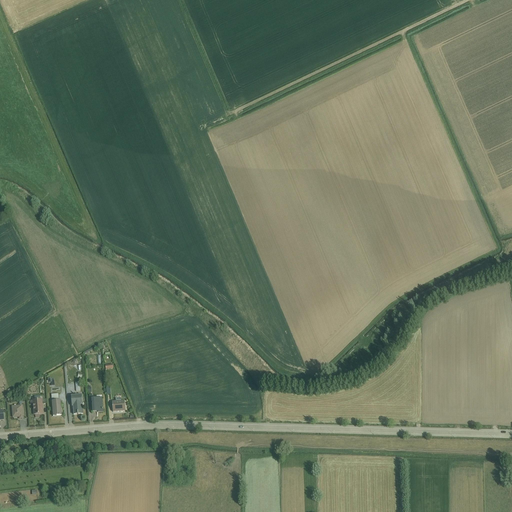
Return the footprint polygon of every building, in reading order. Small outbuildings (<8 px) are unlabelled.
[(103,343),(84,353),(85,354),(100,346),(100,349),(103,349),(103,350),(104,350),(104,348),(103,348),(103,343)] [(58,394),(51,395),(53,417),(62,416),(60,401),(59,401),(58,394)] [(35,402),(30,402),(31,406),(33,405),(34,416),(35,416),(36,419),(40,418),(40,415),(43,415),(42,396),(34,397),(35,402)] [(82,396),(71,397),(72,408),(73,408),(74,416),(78,415),(78,416),(79,416),(79,415),(83,415),(82,396)] [(116,402),(112,402),(113,413),(125,412),(125,401),(122,401),(121,396),(115,396),(116,402)] [(102,399),(92,400),(93,413),(98,412),(98,414),(103,413),(102,399)] [(22,406),(12,407),(13,418),(19,418),(20,420),(23,420),(22,406)] [(10,454),(4,455),(5,460),(23,458),(22,451),(12,451),(10,451),(10,454)]
